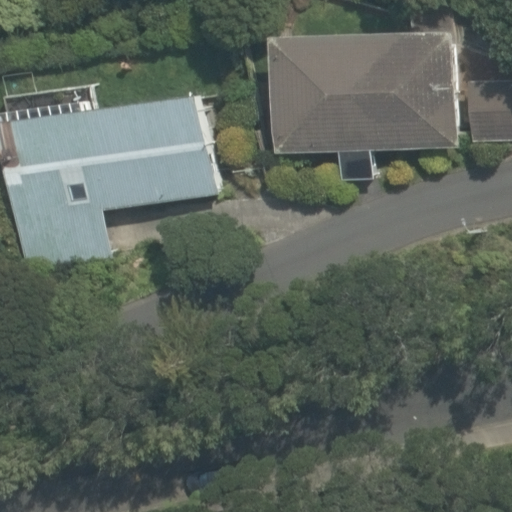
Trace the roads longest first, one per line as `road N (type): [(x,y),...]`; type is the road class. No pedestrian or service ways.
road 1 (residential): [(511,220),(0,390)]
road 2 (residential): [(0,510),(511,435)]
